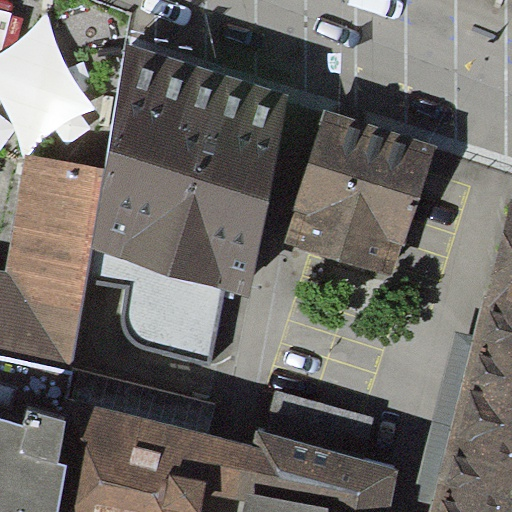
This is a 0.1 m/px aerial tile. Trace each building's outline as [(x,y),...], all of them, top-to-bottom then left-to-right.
[(226,289),(249,297),(287,93),(125,43),(104,167),(93,248),(226,289)] [(437,147),(326,111),(283,242),(394,278),(437,147)] [(104,167),(26,153),(5,271),(0,269),(0,356),(72,371),(86,281),(93,248),(104,167)] [(511,511),(511,197),(476,335),(433,503),(430,511),(511,511)] [(210,367),(226,289),(93,248),(86,281),(127,289),(125,297),(123,304),(122,315),(122,323),(124,331),(128,339),(133,344),(139,348),(210,367)] [(413,497),(433,503),(476,335),(457,330),(413,497)] [(0,511),(58,511),(67,464),(59,464),(66,419),(61,417),(66,398),(72,371),(0,356),(0,511)] [(67,464),(58,511),(201,511),(205,493),(245,503),(248,492),(329,507),(328,511),(390,511),(400,467),(365,458),(376,417),(274,389),(265,429),(255,429),(252,444),(66,398),(61,417),(66,419),(59,464),(67,464)] [(328,511),(329,507),(248,492),(245,503),(242,511),(328,511)]
